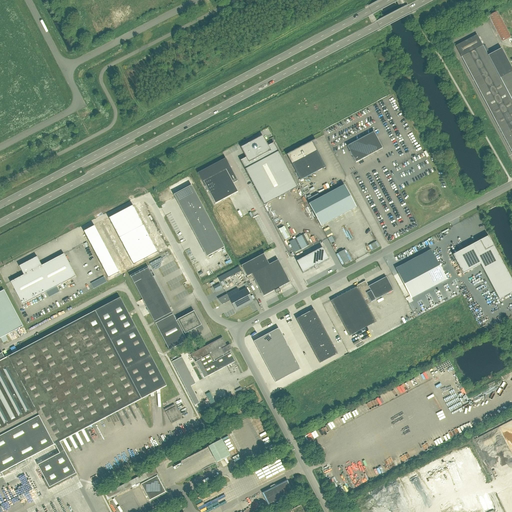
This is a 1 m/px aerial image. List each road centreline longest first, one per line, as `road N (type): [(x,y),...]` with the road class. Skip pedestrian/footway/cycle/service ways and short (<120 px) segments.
road 1 (primary): [(0,223),(426,0)]
road 2 (primary): [(390,0),(0,205)]
road 3 (unclassified): [(239,340),(245,326),(511,184)]
road 4 (unknown): [(0,350),(122,286),(192,414),(166,431)]
road 5 (unclassified): [(329,511),(239,340)]
road 6 (unknown): [(511,154),(450,39),(473,25),(494,39)]
road 7 (unclassified): [(239,340),(210,313),(147,195)]
road 8 (unclassified): [(64,69),(199,0)]
road 9 (unclassified): [(0,148),(77,105),(64,69)]
